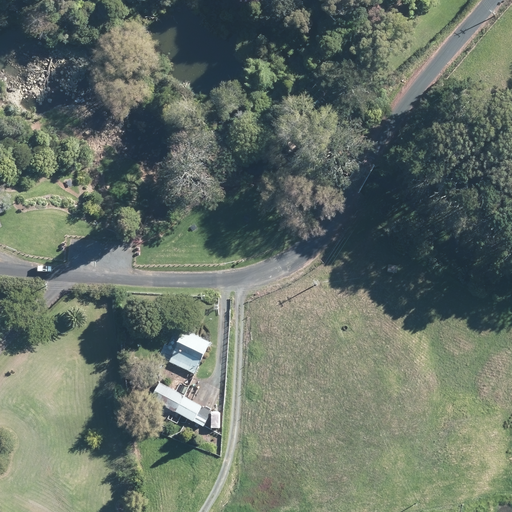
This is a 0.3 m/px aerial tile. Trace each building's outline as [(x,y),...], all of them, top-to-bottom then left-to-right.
[(91,91),(79,84),(73,96),(84,103),(91,91)] [(114,131),(109,123),(96,132),(102,140),(114,131)] [(192,159),(157,161),(158,173),(193,170),(192,159)] [(215,342),(187,328),(170,361),(198,375),(215,342)] [(152,399),(204,426),(207,420),(199,415),(204,405),(160,383),(152,399)] [(227,391),(219,386),(207,402),(215,408),(227,391)]
